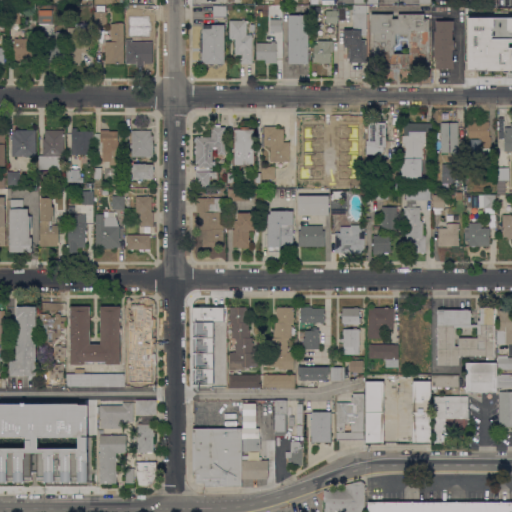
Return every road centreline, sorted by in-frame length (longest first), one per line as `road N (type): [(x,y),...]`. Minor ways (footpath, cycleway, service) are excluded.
road 1 (tertiary): [(511,463),(358,467),(223,506),(0,506)]
road 2 (residential): [(511,276),(0,280)]
road 3 (residential): [(511,94),(0,94)]
road 4 (residential): [(174,506),(174,0)]
